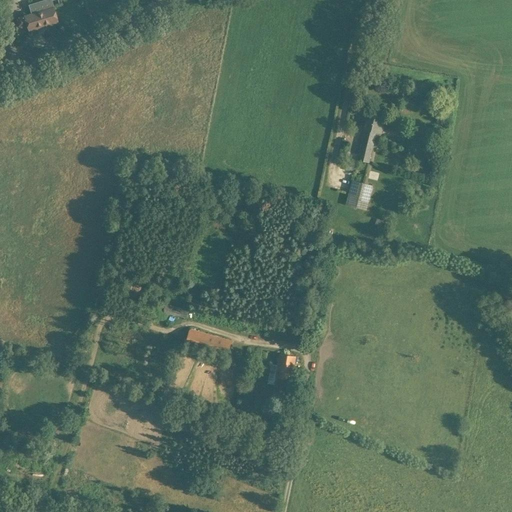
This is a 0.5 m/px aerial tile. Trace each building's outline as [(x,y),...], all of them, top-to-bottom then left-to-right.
[(30,31),(57,23),(58,22),(54,8),(25,16),(16,18),(18,26),(21,28),(28,26),(30,31)] [(384,124),(381,123),(382,117),(368,114),(364,129),(365,129),(357,160),(368,163),(371,153),(374,142),(376,132),(382,133),(384,124)] [(373,186),(352,180),(345,205),(366,210),(373,186)] [(375,224),(383,228),(386,220),(383,219),(382,220),(377,218),(375,224)] [(193,309),(169,304),(167,313),(191,318),(193,309)] [(191,331),(187,344),(227,355),(231,342),(191,331)] [(294,367),(294,364),(296,356),(280,353),(276,377),(270,376),(267,394),(278,396),(279,390),(289,392),(290,389),(294,367)]
